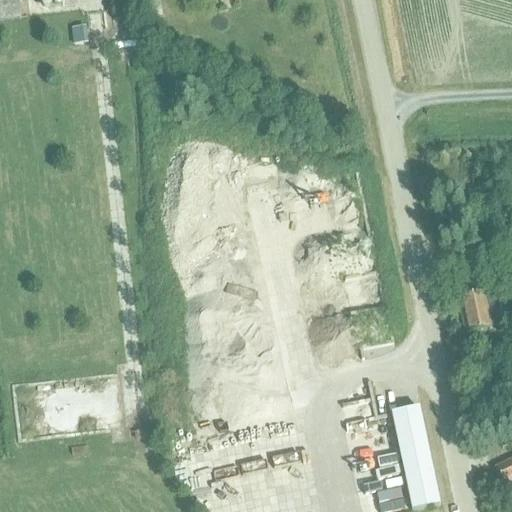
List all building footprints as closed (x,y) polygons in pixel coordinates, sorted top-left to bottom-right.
[(0,0),(0,4),(35,0),(60,0),(62,8),(78,7),(77,0),(0,0)] [(157,0),(139,0),(142,16),(160,13),(157,0)] [(89,23),(75,26),(78,42),(92,40),(89,23)] [(458,301),(465,338),(476,335),(479,347),(508,340),(505,328),(511,326),(511,311),(507,290),(494,293),(495,297),(483,300),(482,297),(458,301)] [(199,358),(217,355),(213,331),(195,334),(199,358)] [(409,511),(420,511),(438,508),(419,411),(391,416),(409,511)] [(511,462),(495,470),(503,488),(508,500),(511,497),(511,462)]
